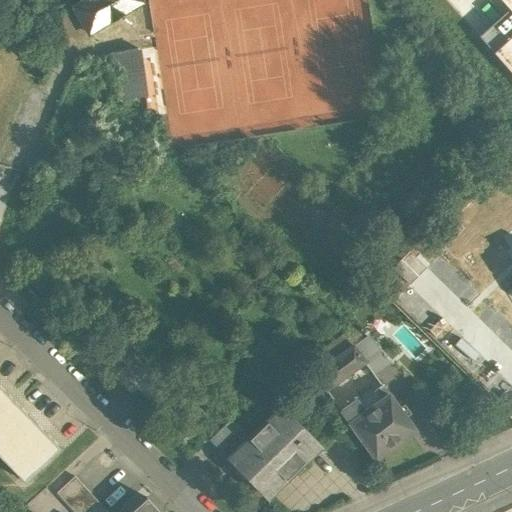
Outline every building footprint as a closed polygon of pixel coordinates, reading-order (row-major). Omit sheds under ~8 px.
[(140,0),(86,0),(73,8),(89,35),(91,34),(142,4),(140,0)] [(511,0),(498,0),(511,14),(511,37),(493,55),(511,75),(511,0)] [(141,96),(134,52),(138,51),(138,50),(111,54),(118,100),(145,97),(145,95),(141,96)] [(409,252),(392,269),(409,285),(425,269),(409,252)] [(364,340),(352,329),(344,337),(354,347),(364,340)] [(383,358),(364,340),(354,347),(366,364),(369,368),(383,358)] [(354,347),(299,384),(301,387),(298,392),(304,399),(309,399),(311,402),(366,364),(354,347)] [(0,412),(12,401),(0,388),(0,412)] [(390,396),(366,413),(357,401),(341,412),(375,459),(391,447),(391,449),(402,441),(401,440),(414,430),(405,417),(411,413),(404,404),(398,408),(390,396)] [(12,401),(0,412),(0,458),(22,483),(39,467),(40,468),(50,459),(48,457),(57,449),(12,401)] [(282,414),(253,443),(248,437),(226,458),(263,496),(285,475),(282,472),(299,457),(307,465),(320,452),(305,438),(310,433),(298,421),(293,426),(282,414)] [(231,420),(209,441),(226,458),(248,437),(231,420)] [(106,511),(74,477),(56,493),(73,511),(106,511)] [(158,511),(146,499),(131,511),(158,511)]
